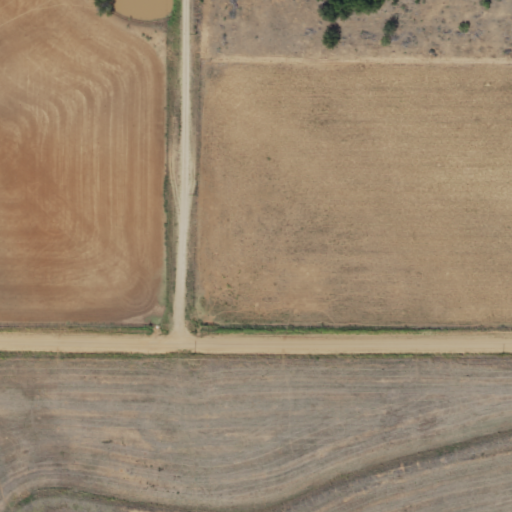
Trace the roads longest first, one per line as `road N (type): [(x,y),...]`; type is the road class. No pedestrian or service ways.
road 1 (residential): [(511,341),(0,337)]
road 2 (residential): [(194,342),(188,0)]
road 3 (residential): [(47,511),(47,339)]
